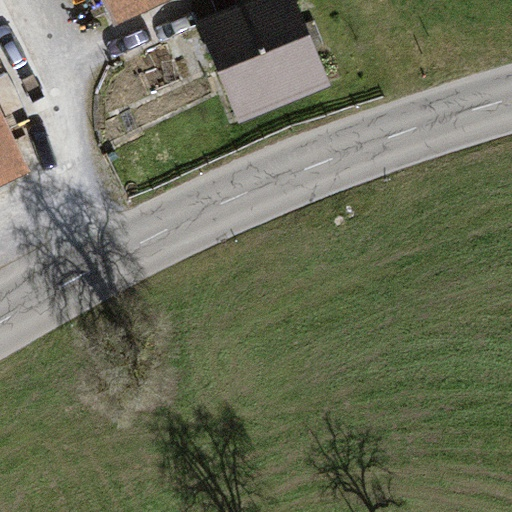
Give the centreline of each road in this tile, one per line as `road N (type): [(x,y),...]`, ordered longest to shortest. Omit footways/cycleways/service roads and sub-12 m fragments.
road 1 (tertiary): [(511,99),(262,186),(0,323)]
road 2 (track): [(0,0),(122,253)]
